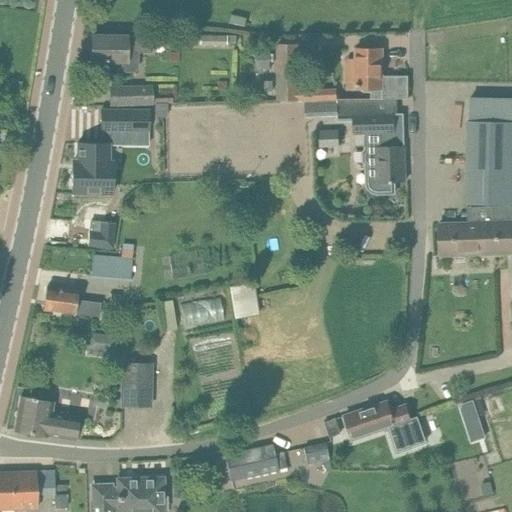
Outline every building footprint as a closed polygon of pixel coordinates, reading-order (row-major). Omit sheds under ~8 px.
[(92,35),(92,61),(112,61),(121,61),(121,68),(125,72),(134,72),(138,68),(138,53),(151,53),(151,36),(112,36),(92,35)] [(200,35),(200,43),(228,43),(228,35),(200,35)] [(300,44),(276,44),(276,101),(300,101),(300,44)] [(382,48),(356,48),(355,87),(372,87),(372,97),(394,97),(407,97),(407,76),(382,76),(382,48)] [(273,81),(264,81),(264,91),(273,91),(273,81)] [(110,105),(150,105),(149,87),(110,87),(110,105)] [(372,97),(352,97),(352,99),(352,115),(394,113),(394,97),(372,97)] [(338,101),(314,101),(314,116),(339,115),(338,101)] [(166,108),(155,108),(155,118),(166,118),(166,108)] [(511,108),(469,108),(468,122),(467,203),(511,203),(511,108)] [(100,109),(100,129),(102,130),(112,130),(148,130),(148,110),(100,109)] [(403,113),(397,114),(394,113),(352,115),(353,133),(369,133),(369,146),(365,147),(366,182),(368,188),(373,192),(378,193),(394,193),(394,182),(405,182),(403,113)] [(72,169),(71,192),(112,193),(112,169),(110,169),(110,161),(110,143),(111,143),(112,130),(102,130),(101,143),(77,142),(77,161),(77,169),(72,169)] [(170,172),(169,137),(146,138),(147,173),(170,172)] [(438,255),(511,254),(511,205),(493,206),(494,221),(438,223),(438,255)] [(53,240),(73,243),(89,245),(89,242),(109,245),(112,217),(57,210),(53,240)] [(134,244),(123,243),(121,258),(93,255),(92,275),(130,279),(134,244)] [(233,283),(237,316),(261,313),(257,281),(233,283)] [(44,309),(63,312),(98,316),(100,302),(75,299),(76,290),(46,286),(44,309)] [(113,354),(116,333),(88,330),(85,351),(113,354)] [(121,405),(149,406),(150,363),(122,362),(121,405)] [(14,429),(14,430),(74,440),(77,420),(78,417),(49,413),(51,401),(50,401),(48,397),(39,395),(35,399),(31,398),(19,396),(14,429)] [(362,409),(345,415),(345,416),(348,426),(353,439),(391,426),(399,450),(425,441),(417,417),(411,419),(410,415),(406,405),(391,410),(388,401),(362,409)] [(471,401),(457,405),(463,423),(476,418),(471,401)] [(329,437),(340,433),(335,419),(324,423),(329,437)] [(479,455),(492,451),(482,420),(470,424),(479,455)] [(325,442),(303,447),(306,464),(328,459),(325,442)] [(272,444),(225,455),(230,479),(277,469),(290,466),(286,451),(274,454),(272,444)] [(54,470),(0,471),(0,509),(36,509),(35,495),(54,495),(54,470)] [(110,485),(92,486),(92,506),(92,511),(162,511),(162,509),(166,509),(166,497),(162,497),(161,479),(118,480),(118,488),(110,489),(110,485)] [(68,506),(67,494),(54,495),(55,506),(68,506)]
